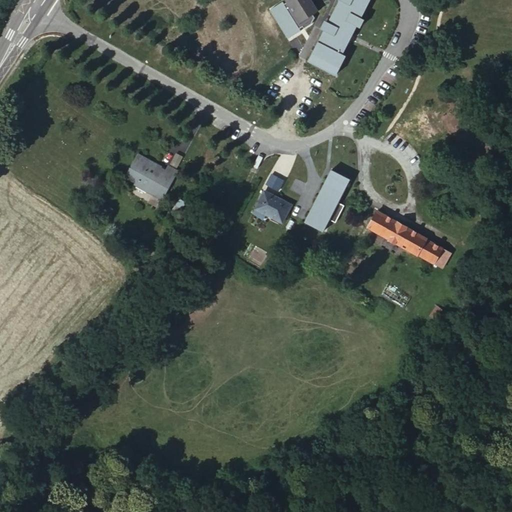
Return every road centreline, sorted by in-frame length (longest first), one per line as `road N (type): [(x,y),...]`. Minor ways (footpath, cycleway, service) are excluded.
road 1 (residential): [(76,30),(276,142),(301,144),(337,124)]
road 2 (residential): [(337,124),(412,17),(403,0)]
road 3 (residential): [(366,147),(397,153),(412,173),(408,213),(369,192)]
